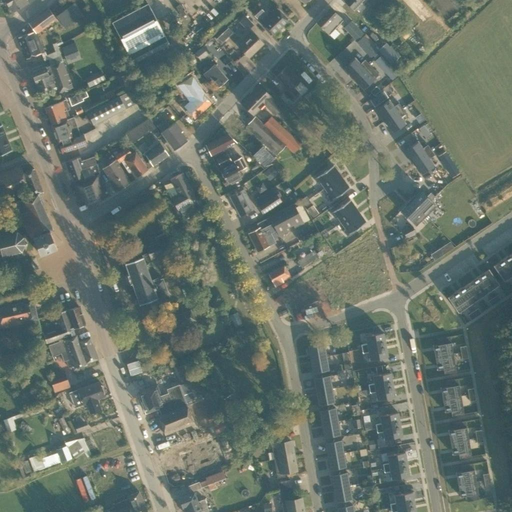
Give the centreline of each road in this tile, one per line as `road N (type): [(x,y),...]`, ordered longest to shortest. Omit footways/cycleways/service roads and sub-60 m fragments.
road 1 (tertiary): [(165,511),(90,282)]
road 2 (residential): [(435,511),(396,296)]
road 3 (residential): [(285,332),(188,150)]
road 4 (residential): [(319,511),(285,332)]
road 5 (residential): [(188,150),(294,34)]
road 6 (residential): [(71,226),(188,150)]
road 7 (residential): [(393,282),(421,281),(511,220)]
road 8 (residential): [(368,133),(350,95),(294,34)]
